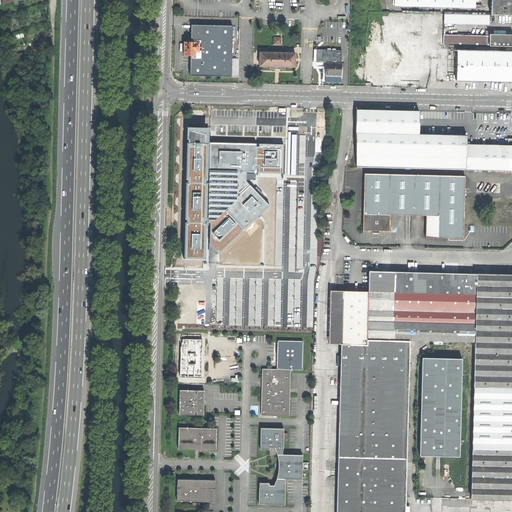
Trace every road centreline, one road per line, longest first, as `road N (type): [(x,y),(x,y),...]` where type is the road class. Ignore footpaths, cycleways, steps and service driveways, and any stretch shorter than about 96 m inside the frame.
road 1 (trunk): [(73,0),(63,354),(48,511)]
road 2 (trunk): [(63,511),(77,357),(87,0)]
road 3 (track): [(107,0),(95,511)]
road 4 (track): [(32,511),(46,323),(52,31)]
road 5 (secondary): [(152,464),(161,93)]
road 6 (tertiary): [(161,93),(511,101)]
